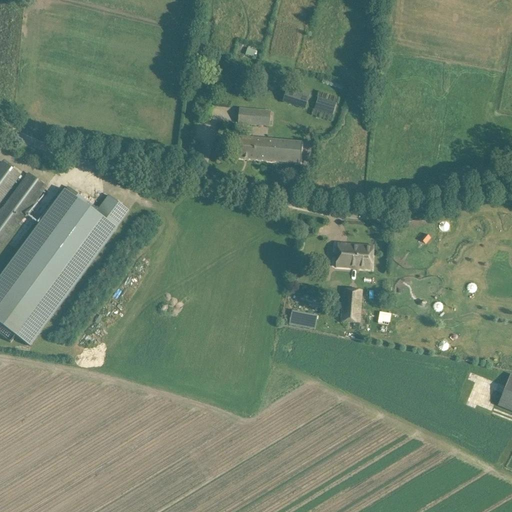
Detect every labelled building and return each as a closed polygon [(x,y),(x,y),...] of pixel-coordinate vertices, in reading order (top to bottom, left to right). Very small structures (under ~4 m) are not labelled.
[(254,57),(256,50),(247,48),(246,55),(254,57)] [(312,94),(293,88),(289,101),(308,106),(312,94)] [(333,116),(337,104),(318,98),(314,110),(333,116)] [(270,126),(271,111),(239,108),(238,124),(270,126)] [(301,165),(302,155),(303,143),(237,137),(235,159),(301,165)] [(0,324),(29,346),(129,211),(109,196),(96,213),(86,206),(89,203),(68,188),(0,280),(0,250),(46,187),(29,174),(0,213),(0,202),(20,175),(3,162),(0,165),(0,324)] [(372,270),(373,256),(374,246),(338,244),(336,267),(372,270)] [(360,324),(361,300),(342,298),(341,322),(360,324)] [(511,411),(511,375),(498,406),(511,411)]
